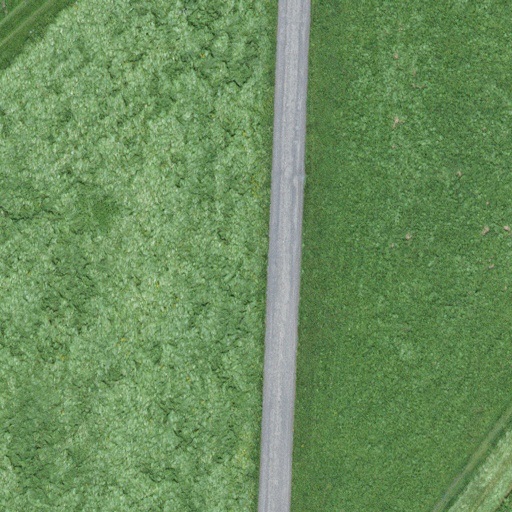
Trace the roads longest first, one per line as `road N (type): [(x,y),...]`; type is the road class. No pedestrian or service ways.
road 1 (track): [(294,0),(272,511)]
road 2 (track): [(433,511),(511,414)]
